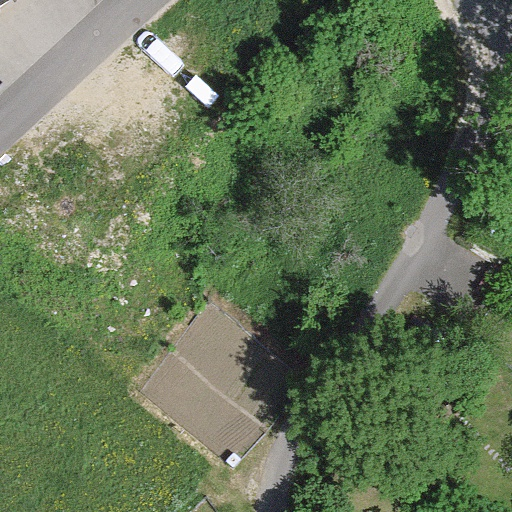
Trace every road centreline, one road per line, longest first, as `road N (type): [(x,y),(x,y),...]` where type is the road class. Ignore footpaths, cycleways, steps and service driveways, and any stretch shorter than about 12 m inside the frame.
road 1 (residential): [(511,93),(290,451),(277,511)]
road 2 (residential): [(0,130),(150,0)]
